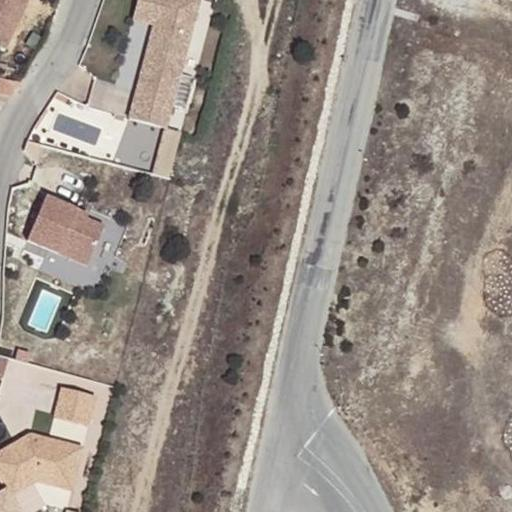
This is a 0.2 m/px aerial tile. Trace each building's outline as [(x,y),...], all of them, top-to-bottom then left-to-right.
[(0,0),(0,44),(21,2),(20,0),(0,0)] [(191,5),(172,0),(130,0),(123,26),(144,32),(151,33),(139,79),(169,87),(191,5)] [(151,33),(144,32),(132,77),(126,96),(163,106),(169,87),(139,79),(151,33)] [(163,106),(126,96),(119,125),(155,135),(163,106)] [(155,135),(143,181),(159,185),(170,139),(155,135)] [(76,210),(45,197),(26,241),(87,267),(104,228),(85,219),(74,215),(76,210)] [(87,214),(76,210),(74,215),(85,219),(87,214)] [(96,398),(61,388),(52,417),(87,427),(96,398)] [(29,433),(0,451),(0,480),(4,488),(0,489),(0,511),(18,511),(10,497),(37,481),(71,491),(82,447),(29,433)]
